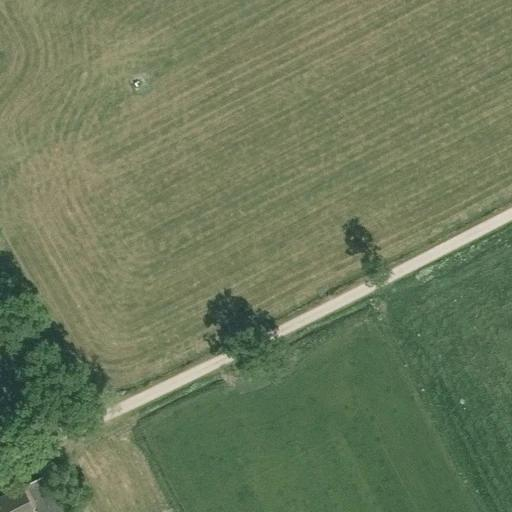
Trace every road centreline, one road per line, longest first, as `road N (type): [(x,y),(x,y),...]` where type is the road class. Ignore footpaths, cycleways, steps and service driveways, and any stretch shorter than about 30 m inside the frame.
road 1 (track): [(0,473),(511,209)]
road 2 (track): [(96,422),(0,241)]
